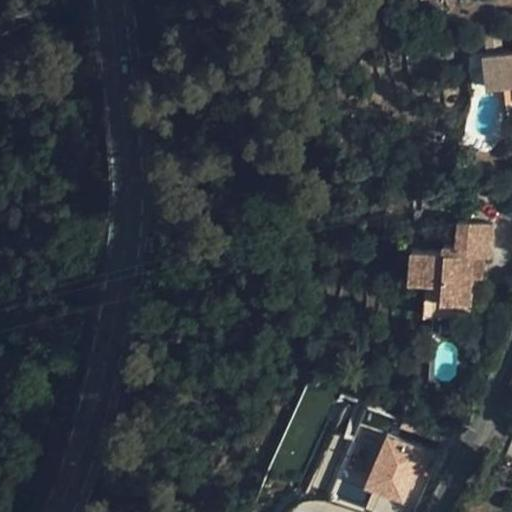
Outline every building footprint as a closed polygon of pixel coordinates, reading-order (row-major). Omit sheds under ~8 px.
[(511,51),(482,55),(486,88),(502,86),(505,102),(511,101),(511,51)] [(498,220),(465,215),(461,242),(449,240),(447,253),(416,249),(412,281),(427,283),(425,296),(473,302),(477,275),(479,254),(486,255),(493,256),(498,220)] [(483,275),(486,255),(479,254),(477,275),(483,275)] [(473,302),(425,296),(423,312),(471,317),(473,302)] [(366,492),(409,505),(427,448),(384,435),(366,492)] [(356,436),(346,483),(368,487),(377,440),(356,436)]
